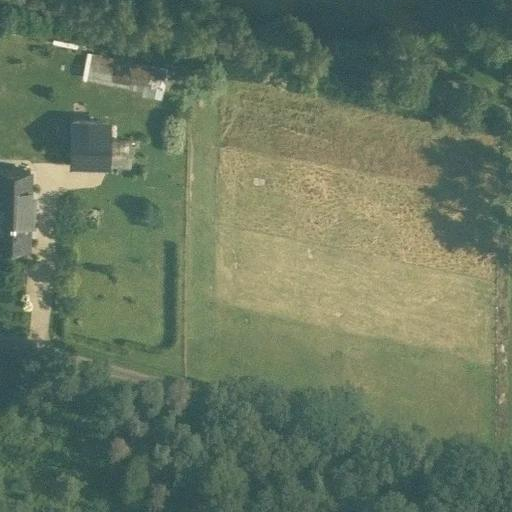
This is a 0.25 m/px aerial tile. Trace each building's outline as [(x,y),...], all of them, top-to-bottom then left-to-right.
[(90,48),(86,66),(161,84),(166,65),(90,48)] [(108,120),(73,119),(71,163),(106,164),(106,139),(107,139),(108,120)] [(107,139),(106,139),(106,164),(131,165),(131,139),(107,139)] [(30,169),(0,168),(0,201),(29,203),(30,169)] [(29,203),(0,201),(0,245),(28,246),(29,203)]
